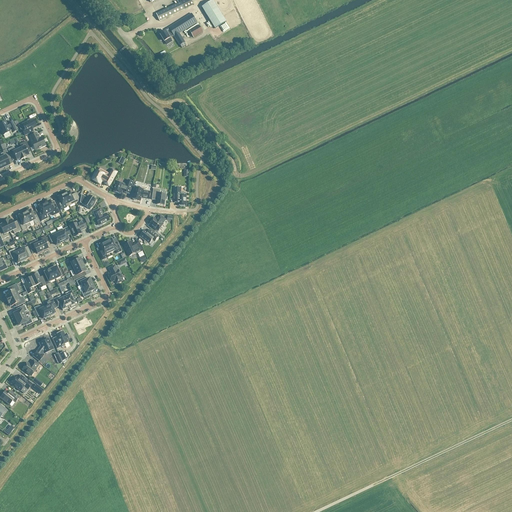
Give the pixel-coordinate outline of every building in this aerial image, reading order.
[(190,0),(185,0),(181,2),(156,14),(159,21),(184,9),(193,5),(191,1),(190,0)] [(226,22),(213,0),(202,7),(215,28),(226,22)] [(166,31),(160,35),(164,41),(165,41),(167,45),(172,41),(172,42),(173,42),(170,38),(174,36),(180,45),(184,43),(185,42),(179,33),(197,22),(192,14),(169,28),(165,30),(166,31)] [(199,25),(189,31),(193,38),(203,32),(199,25)] [(33,132),(32,129),(36,127),(33,119),(30,120),(30,119),(27,121),(28,121),(22,124),(24,129),(22,130),(24,136),(33,132)] [(12,132),(12,133),(16,131),(12,122),(8,124),(7,125),(5,122),(0,124),(0,128),(3,135),(9,132),(10,133),(12,132)] [(31,142),(35,150),(36,150),(39,149),(39,148),(45,145),(44,143),(45,142),(44,140),(42,140),(41,138),(38,139),(38,138),(36,133),(30,136),(33,142),(31,142)] [(18,148),(23,159),(26,157),(26,156),(28,155),(27,151),(27,150),(30,149),(26,141),(20,144),(21,148),(18,149),(18,148)] [(23,159),(18,148),(15,149),(14,147),(8,150),(11,158),(14,156),(15,157),(17,161),(19,159),(20,160),(23,159)] [(0,157),(0,161),(3,168),(4,168),(5,169),(9,167),(8,166),(10,165),(7,160),(10,158),(6,149),(3,151),(3,152),(0,154),(2,157),(0,157)] [(102,181),(104,183),(109,186),(117,172),(112,169),(109,175),(103,172),(102,173),(96,170),(94,174),(93,174),(91,178),(92,178),(91,179),(95,181),(94,182),(98,185),(99,184),(100,184),(102,181)] [(124,192),(129,194),(133,182),(128,180),(126,186),(124,185),(124,184),(117,182),(113,192),(121,194),(122,191),(124,192)] [(140,189),(140,188),(139,187),(137,186),(136,187),(136,188),(135,188),(132,199),(133,199),(134,200),(136,201),(137,200),(140,201),(141,197),(143,198),(149,200),(150,192),(143,190),(140,189)] [(174,188),(173,197),(173,203),(178,203),(178,206),(179,206),(180,207),(183,207),(184,206),(186,206),(186,195),(186,193),(185,193),(181,193),(181,188),(174,188)] [(160,190),(153,189),(152,200),(155,200),(157,200),(157,204),(164,205),(165,199),(166,200),(167,196),(166,195),(166,194),(160,194),(160,190)] [(63,194),(69,206),(78,202),(79,198),(76,193),(71,195),(69,192),(68,192),(68,191),(64,193),(65,194),(63,194)] [(69,206),(63,194),(62,195),(62,194),(58,196),(58,197),(57,197),(59,201),(56,203),(60,210),(69,206)] [(91,206),(92,207),(94,203),(93,203),(95,200),(89,196),(87,199),(85,198),(86,197),(81,195),(80,203),(83,205),(89,209),(91,206)] [(45,203),(44,204),(48,213),(50,213),(52,214),(53,216),(59,213),(55,205),(53,206),(52,205),(50,201),(49,201),(48,201),(44,202),(45,203)] [(48,213),(44,204),(43,204),(42,203),(39,205),(39,206),(38,206),(40,211),(40,212),(37,213),(41,221),(47,218),(46,216),(47,214),(48,213)] [(24,213),(29,223),(33,221),(35,225),(40,222),(36,214),(33,216),(31,210),(30,210),(29,209),(26,211),(26,212),(24,213)] [(106,214),(103,215),(100,209),(93,212),(96,218),(96,219),(98,225),(102,224),(106,223),(105,222),(109,220),(106,214)] [(29,223),(24,213),(22,214),(22,213),(18,214),(19,215),(18,216),(21,222),(18,223),(22,231),(27,229),(25,225),(29,223)] [(149,224),(158,231),(163,225),(162,224),(165,220),(160,216),(157,219),(158,219),(157,220),(154,218),(149,224)] [(8,221),(5,222),(9,232),(12,230),(13,231),(14,234),(21,231),(17,223),(14,225),(11,220),(8,221)] [(81,229),(81,230),(86,228),(83,221),(77,224),(76,223),(70,226),(74,236),(75,236),(75,237),(78,235),(81,233),(79,230),(81,229)] [(9,232),(5,222),(2,223),(2,224),(0,225),(0,226),(2,231),(0,231),(0,236),(1,240),(8,237),(6,233),(9,232)] [(67,227),(57,232),(62,242),(64,241),(65,242),(68,241),(67,240),(68,239),(67,237),(70,235),(69,233),(67,227)] [(150,230),(148,233),(145,230),(140,237),(145,241),(144,242),(145,243),(146,244),(147,244),(148,243),(149,244),(152,240),(154,242),(159,236),(155,232),(154,233),(150,230)] [(62,242),(57,232),(48,236),(51,241),(54,240),(56,245),(57,245),(57,246),(61,244),(60,243),(62,242)] [(39,243),(43,251),(44,251),(44,252),(47,250),(48,249),(45,243),(48,242),(45,236),(40,238),(42,241),(39,243)] [(108,241),(106,242),(111,253),(115,251),(117,253),(122,251),(117,242),(115,244),(114,243),(112,239),(111,239),(110,239),(108,240),(108,241)] [(43,251),(39,243),(35,244),(34,241),(29,244),(32,250),(34,248),(37,254),(39,253),(39,254),(42,253),(41,252),(43,251)] [(111,253),(106,242),(104,243),(103,242),(101,243),(100,244),(100,245),(102,249),(101,250),(98,252),(102,260),(108,258),(106,255),(111,253)] [(128,244),(127,243),(125,244),(125,245),(124,246),(124,247),(124,248),(125,250),(126,251),(129,256),(136,253),(142,251),(138,242),(133,245),(131,242),(128,244)] [(18,251),(24,262),(26,260),(26,259),(29,258),(27,255),(31,254),(27,247),(18,251)] [(24,262),(18,251),(16,252),(14,249),(8,252),(11,258),(14,257),(18,263),(20,262),(21,263),(24,262)] [(72,270),(83,265),(81,262),(82,261),(81,258),(79,259),(76,260),(74,257),(67,260),(72,270)] [(84,268),(83,265),(72,270),(74,276),(72,277),(74,281),(83,276),(82,274),(82,273),(84,272),(87,271),(85,268),(84,268)] [(53,268),(50,269),(55,279),(61,277),(61,278),(64,276),(61,269),(58,270),(56,266),(56,267),(55,266),(52,267),(53,268)] [(122,277),(120,274),(118,270),(117,271),(115,266),(109,269),(111,272),(112,273),(108,275),(111,282),(115,280),(116,284),(122,281),(120,278),(122,277)] [(55,279),(50,269),(48,270),(47,270),(44,271),(45,272),(44,272),(46,276),(43,277),(46,285),(49,283),(49,282),(55,279)] [(42,277),(38,278),(37,275),(31,277),(35,286),(38,285),(40,288),(46,286),(42,277)] [(25,280),(27,284),(23,286),(27,294),(34,291),(32,288),(35,286),(31,277),(25,280)] [(82,288),(92,284),(89,278),(83,281),(82,278),(76,281),(78,287),(81,285),(82,288)] [(7,301),(19,295),(17,292),(19,291),(16,284),(8,288),(10,292),(4,295),(7,301)] [(92,284),(82,288),(83,291),(81,292),(84,298),(90,295),(89,292),(94,289),(92,284)] [(75,298),(75,297),(72,291),(66,294),(67,296),(64,298),(68,307),(70,306),(71,307),(75,305),(72,300),(75,298)] [(20,298),(19,295),(7,301),(10,306),(16,304),(17,306),(25,303),(22,297),(20,298)] [(68,307),(64,298),(61,299),(60,297),(53,300),(57,307),(60,306),(63,311),(67,309),(66,308),(68,307)] [(47,304),(44,306),(49,316),(50,315),(50,316),(54,315),(54,314),(55,313),(53,309),(53,308),(56,307),(52,299),(46,302),(47,304)] [(16,320),(25,315),(23,312),(26,311),(24,305),(18,308),(19,311),(12,314),(14,318),(15,317),(16,320)] [(49,316),(44,306),(40,308),(40,306),(38,306),(34,308),(37,315),(41,314),(43,319),(44,318),(45,319),(48,317),(48,316),(49,316)] [(26,319),(25,315),(16,320),(17,322),(16,322),(18,326),(24,323),(26,325),(32,323),(29,317),(26,319)] [(55,335),(56,338),(53,339),(57,348),(64,345),(64,344),(68,342),(66,339),(68,338),(66,334),(64,335),(63,332),(60,333),(59,333),(57,333),(57,334),(55,335)] [(43,355),(42,354),(43,352),(44,353),(44,354),(53,349),(48,339),(48,338),(39,343),(41,346),(37,351),(37,350),(33,356),(39,361),(44,355),(43,355)] [(31,376),(36,370),(35,369),(39,365),(33,360),(31,363),(30,365),(27,363),(22,369),(31,376)] [(16,377),(11,384),(20,391),(24,394),(28,390),(32,384),(26,379),(21,376),(18,379),(16,377)] [(40,394),(43,390),(36,385),(33,389),(40,394)] [(10,391),(8,394),(5,391),(0,397),(9,405),(12,401),(15,403),(19,397),(10,391)] [(8,436),(14,428),(11,425),(7,430),(5,429),(3,431),(8,436)]
